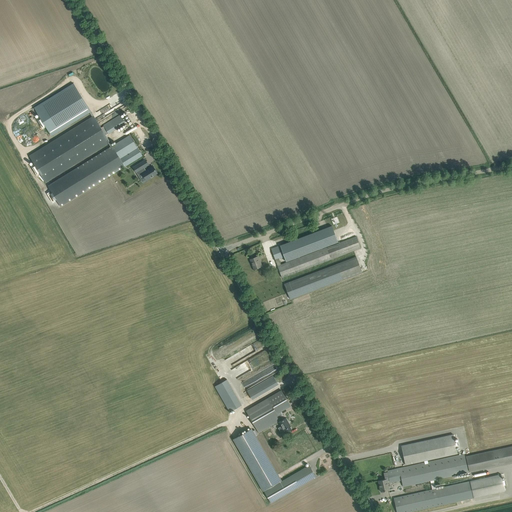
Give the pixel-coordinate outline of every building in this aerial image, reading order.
[(72,84),(34,107),(40,117),(47,127),(51,135),(52,136),(90,112),(92,116),(94,115),(91,111),(74,83),(72,84)] [(116,115),(127,109),(123,102),(112,108),(116,115)] [(48,186),(61,206),(125,166),(124,165),(120,158),(138,148),(130,135),(112,146),(94,115),(92,116),(29,156),(34,164),(31,166),(37,176),(40,174),(46,182),(108,144),(110,147),(48,186)] [(103,125),(109,134),(126,123),(120,115),(103,125)] [(47,127),(40,117),(37,119),(43,129),(47,127)] [(142,146),(147,143),(140,132),(135,135),(142,146)] [(138,148),(120,158),(124,165),(142,154),(138,148)] [(142,162),(133,167),(142,182),(146,180),(151,177),(153,176),(153,175),(157,173),(153,166),(146,171),(144,167),(142,162)] [(332,226),(271,249),(278,266),(281,265),(279,259),(284,257),(286,261),(338,242),(332,226)] [(356,236),(281,265),(278,266),(278,267),(282,277),(361,248),(356,236)] [(254,269),(259,267),(261,266),(258,259),(259,259),(258,256),(251,259),(254,269)] [(290,299),(362,272),(356,256),(284,283),(290,299)] [(248,332),(219,346),(220,349),(216,351),(220,358),(226,355),(251,343),(249,340),(251,338),(248,332)] [(254,345),(226,358),(228,364),(233,367),(233,370),(235,374),(237,376),(241,377),(247,374),(248,372),(252,366),(253,364),(255,362),(256,364),(258,362),(259,362),(261,361),(262,361),(262,359),(258,357),(259,354),(259,353),(263,352),(256,349),(258,347),(257,345),(254,345)] [(274,375),(247,389),(252,398),(276,386),(276,385),(279,384),(274,375)] [(230,412),(244,404),(229,378),(215,386),(230,412)] [(285,418),(281,412),(291,406),(282,390),(246,411),(259,433),(279,421),(282,426),(278,428),(280,432),(282,432),(284,431),(284,430),(291,426),(286,418),(285,418)] [(311,465),(283,481),(252,428),(233,439),(270,503),(317,476),(315,473),(313,474),(310,469),(312,468),(311,465)] [(401,445),(405,465),(458,454),(456,446),(459,445),(458,442),(455,442),(453,434),(401,445)] [(389,479),(390,482),(390,483),(402,480),(403,487),(430,481),(432,489),(399,497),(394,498),(397,511),(409,511),(474,498),(505,491),(504,485),(506,484),(505,480),(504,480),(502,480),(501,474),(436,489),(434,480),(511,462),(511,445),(466,456),(469,470),(468,470),(464,454),(388,471),(389,479)] [(387,479),(383,480),(378,481),(381,492),(389,490),(388,483),(390,482),(389,479),(387,479)]
